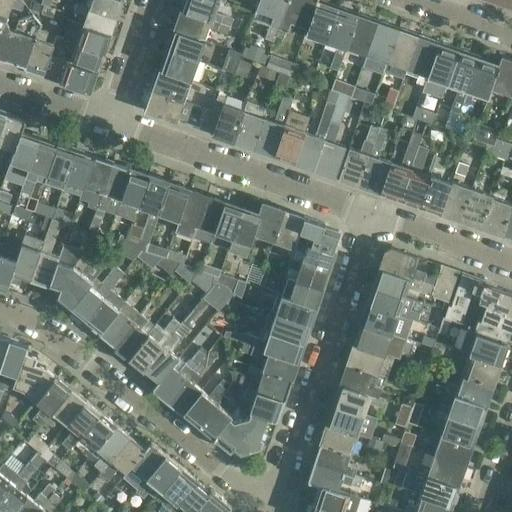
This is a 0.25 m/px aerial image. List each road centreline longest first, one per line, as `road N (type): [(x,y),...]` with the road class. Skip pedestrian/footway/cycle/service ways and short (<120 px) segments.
road 1 (residential): [(263,511),(86,359),(0,308)]
road 2 (residential): [(270,511),(371,215)]
road 3 (residential): [(371,215),(107,124)]
road 4 (residential): [(511,260),(371,215)]
road 5 (residential): [(107,124),(152,0)]
